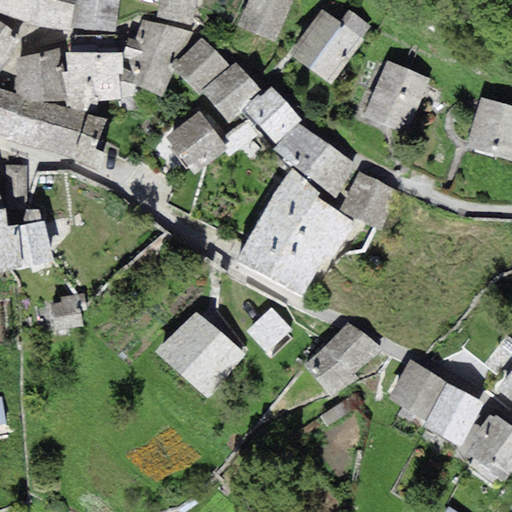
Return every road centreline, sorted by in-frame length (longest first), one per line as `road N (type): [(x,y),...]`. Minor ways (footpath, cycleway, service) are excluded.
road 1 (residential): [(511,417),(359,325),(249,277),(109,182),(0,139)]
road 2 (residential): [(511,212),(464,208),(359,163)]
